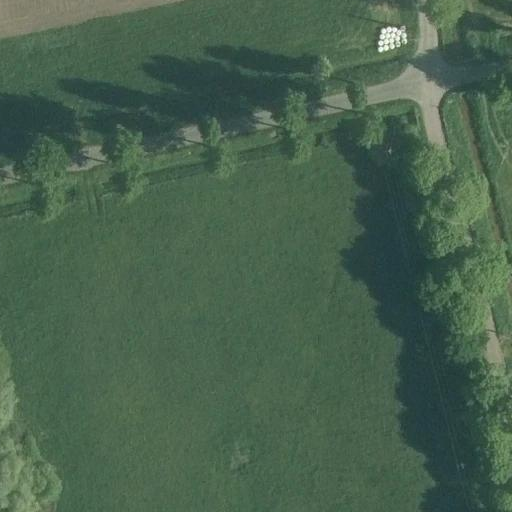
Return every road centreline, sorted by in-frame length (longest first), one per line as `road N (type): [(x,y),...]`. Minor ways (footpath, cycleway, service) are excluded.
road 1 (unclassified): [(0,171),(431,83)]
road 2 (unclassified): [(431,83),(436,136),(511,426)]
